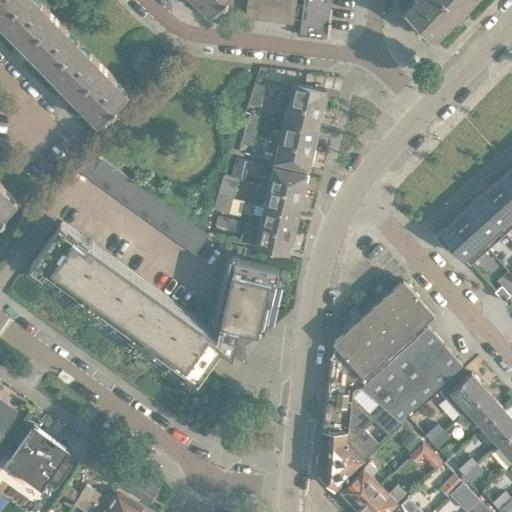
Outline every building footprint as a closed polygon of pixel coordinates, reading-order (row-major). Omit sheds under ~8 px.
[(0,0),(0,19),(19,0),(0,0)] [(78,41),(38,0),(19,0),(0,19),(0,22),(20,43),(17,45),(24,52),(26,49),(48,71),(78,41)] [(196,0),(209,13),(212,9),(215,12),(216,11),(213,8),(221,0),(222,0),(224,1),(225,0),(196,0)] [(246,0),(245,15),(259,17),(260,0),(246,0)] [(272,0),(260,0),(259,17),(270,18),(272,0)] [(282,19),(284,0),(272,0),(270,18),(282,19)] [(295,0),(284,0),(282,19),(293,21),(295,0)] [(462,10),(471,0),(411,0),(403,9),(416,22),(414,24),(418,28),(420,26),(429,35),(426,38),(427,39),(430,36),(434,39),(455,16),(458,19),(465,13),(462,10)] [(301,18),(324,22),(326,7),(303,4),(301,18)] [(322,37),(324,22),(301,18),(299,34),(322,37)] [(73,102),(75,99),(97,122),(101,118),(104,121),(105,120),(102,117),(111,109),(112,110),(117,106),(115,105),(128,91),(78,41),(48,71),(69,93),(66,95),(73,102)] [(290,93),(278,90),(276,98),(323,109),(326,98),(323,98),(325,89),(292,81),(290,93)] [(260,94),(263,85),(254,82),(251,91),(260,94)] [(257,105),(260,94),(251,91),(247,102),(257,105)] [(286,109),(283,120),(316,128),(318,119),(321,120),(323,109),(276,98),(274,106),(286,109)] [(246,120),(243,131),(254,133),(256,123),(246,120)] [(269,128),(267,137),(314,148),(317,137),(314,136),(316,128),(283,120),(281,131),(269,128)] [(254,133),(243,131),(240,141),(251,144),(254,133)] [(312,158),(314,148),(267,137),(265,145),(277,147),(274,159),(307,167),(309,158),(312,158)] [(76,167),(87,176),(101,157),(92,151),(76,167)] [(230,174),(241,177),(246,159),(235,156),(230,174)] [(87,176),(97,183),(111,164),(101,157),(87,176)] [(97,183),(107,190),(121,171),(111,164),(97,183)] [(258,174),(257,182),(304,193),(306,182),(304,182),(306,172),(273,165),(270,176),(258,174)] [(511,172),(508,169),(491,184),(511,206),(511,172)] [(107,190),(117,197),(130,178),(121,171),(107,190)] [(238,178),(223,173),(218,190),(233,194),(238,178)] [(117,197),(127,204),(140,185),(130,178),(117,197)] [(266,193),(264,203),(264,204),(297,211),(299,203),(301,203),(304,193),(257,182),(255,190),(266,193)] [(4,214),(17,201),(0,183),(0,218),(1,220),(5,216),(4,214)] [(511,206),(491,184),(474,199),(504,232),(511,225),(511,206)] [(127,204),(136,211),(150,192),(140,185),(127,204)] [(233,194),(218,190),(213,206),(217,207),(216,208),(227,212),(233,194)] [(136,211),(146,218),(160,199),(150,192),(136,211)] [(146,218),(156,225),(169,206),(160,199),(146,218)] [(474,199),(457,214),(487,247),(504,232),(474,199)] [(250,211),(248,220),(295,231),(297,221),(295,220),(297,211),(264,204),(264,203),(259,202),(257,213),(250,211)] [(156,225),(166,232),(179,213),(169,206),(156,225)] [(175,239),(189,220),(179,213),(166,232),(175,239)] [(215,223),(226,227),(229,217),(218,214),(215,223)] [(457,214),(434,235),(445,247),(450,242),(463,256),(469,263),(487,247),(457,214)] [(175,239),(185,246),(199,227),(189,220),(175,239)] [(289,244),(291,244),(295,231),(248,220),(247,221),(245,220),(241,239),(255,243),(288,250),(289,244)] [(248,339),(249,338),(250,336),(251,334),(252,333),(252,329),(264,332),(279,267),(243,259),(226,255),(210,322),(217,327),(216,332),(215,331),(214,331),(61,221),(59,225),(58,224),(23,274),(188,393),(206,368),(222,345),(244,351),(243,341),(244,341),(246,340),(248,339)] [(185,246),(195,253),(208,234),(199,227),(185,246)] [(330,355),(330,360),(354,379),(359,384),(427,324),(424,321),(434,312),(403,277),(332,339),(335,343),(330,355)] [(495,290),(494,291),(502,300),(503,300),(509,294),(501,284),(495,290)] [(462,363),(427,324),(359,384),(399,419),(462,363)] [(401,421),(399,419),(359,384),(354,379),(330,360),(321,428),(318,472),(334,487),(401,421)] [(460,413),(487,389),(471,371),(463,378),(458,372),(439,389),(460,413)] [(503,407),(487,389),(460,413),(457,416),(464,424),(473,416),(482,426),(503,407)] [(0,437),(3,434),(2,430),(16,410),(0,398),(0,437)] [(511,430),(511,417),(503,407),(482,426),(498,443),(511,430)] [(47,432),(33,422),(6,461),(19,471),(2,495),(26,511),(37,511),(72,464),(62,457),(69,448),(55,438),(52,443),(44,436),(47,432)] [(430,440),(442,430),(437,423),(424,434),(430,440)] [(447,435),(442,430),(430,440),(435,446),(447,435)] [(511,430),(498,443),(511,459),(511,430)] [(410,431),(400,442),(408,450),(419,439),(410,431)] [(92,438),(89,442),(78,460),(95,471),(109,449),(92,438)] [(422,442),(410,454),(417,461),(422,456),(429,449),(422,442)] [(464,474),(476,463),(470,457),(458,468),(464,474)] [(157,483),(159,481),(129,462),(116,482),(146,501),(152,491),(156,491),(159,486),(157,483)] [(481,469),(476,463),(464,474),(469,480),(481,469)] [(344,492),(342,495),(354,508),(380,483),(363,465),(340,488),(344,492)] [(438,488),(446,496),(460,482),(452,474),(438,488)] [(100,490),(90,483),(83,495),(110,511),(141,511),(140,510),(143,506),(116,490),(110,499),(99,492),(100,490)] [(388,491),(380,483),(354,508),(358,511),(384,511),(405,492),(397,483),(388,491)] [(498,508),(510,497),(504,491),(492,502),(498,508)] [(110,511),(83,495),(76,506),(85,511),(87,510),(90,511),(110,511)] [(423,511),(408,496),(401,503),(391,511),(423,511)] [(504,511),(511,505),(511,499),(510,497),(498,508),(501,511),(504,511)]
